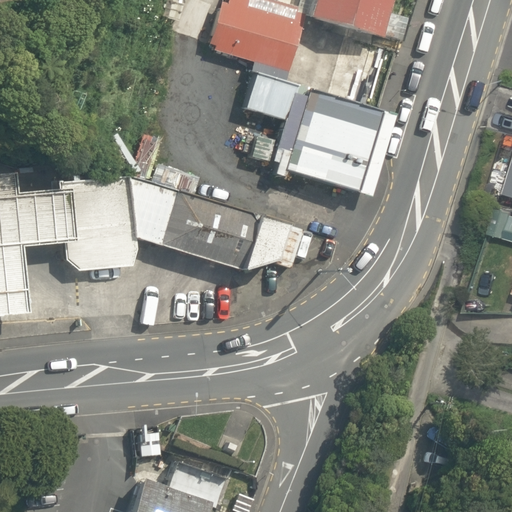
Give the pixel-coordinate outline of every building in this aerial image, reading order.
[(222,0),(208,50),(283,72),(301,9),(269,0),(222,0)] [(385,0),(304,0),(301,15),(376,37),(385,0)] [(277,169),(365,196),(390,115),(301,88),(299,95),(287,92),(265,160),(270,161),(267,173),(275,176),(277,169)] [(186,169),(156,159),(148,182),(179,191),(186,169)] [(7,175),(0,175),(0,317),(21,316),(15,249),(69,244),(63,190),(9,195),(7,175)] [(131,240),(126,177),(54,185),(60,261),(73,273),(127,268),(132,251),(131,240)] [(154,247),(172,192),(126,177),(131,240),(154,247)] [(236,273),(253,217),(172,192),(154,247),(236,273)] [(511,237),(511,217),(511,218),(511,215),(511,209),(498,205),(490,230),(511,237)] [(281,225),(253,217),(236,273),(270,263),(281,225)] [(202,511),(204,505),(214,509),(225,479),(172,461),(163,486),(134,476),(121,511),(202,511)]
